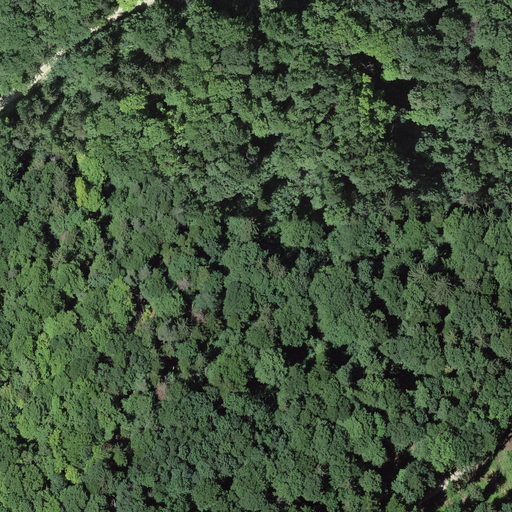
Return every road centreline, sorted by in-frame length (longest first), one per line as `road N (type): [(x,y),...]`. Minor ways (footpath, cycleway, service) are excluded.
road 1 (track): [(0,104),(72,38),(134,0)]
road 2 (track): [(511,406),(460,475),(397,511)]
